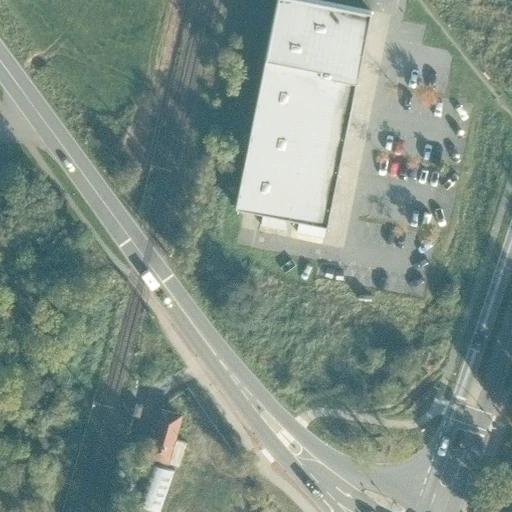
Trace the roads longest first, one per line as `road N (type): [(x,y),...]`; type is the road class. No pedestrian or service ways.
road 1 (secondary): [(235,379),(0,61)]
road 2 (primary): [(511,235),(444,442),(443,483)]
road 3 (secondary): [(437,501),(321,452),(235,379)]
road 4 (primary): [(443,483),(469,448),(511,318)]
road 5 (secondary): [(235,379),(276,446),(325,495)]
